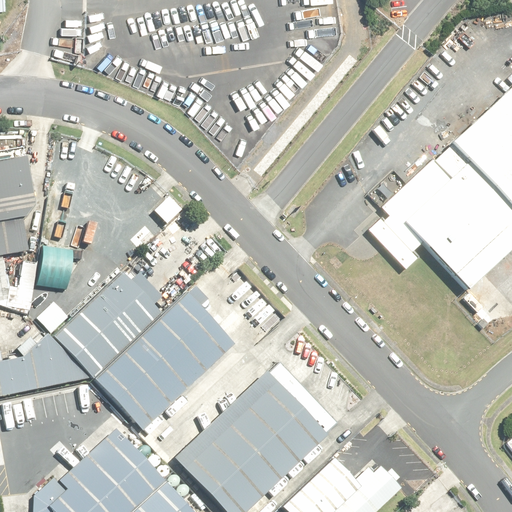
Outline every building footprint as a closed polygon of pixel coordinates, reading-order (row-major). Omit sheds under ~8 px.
[(430,245),(468,286),(511,245),(511,86),(381,205),(389,214),(370,230),(404,268),(430,245)] [(18,157),(0,160),(0,253),(21,250),(16,217),(28,215),(18,157)] [(161,219),(143,200),(93,247),(111,266),(161,219)] [(179,211),(163,226),(153,235),(159,242),(188,216),(181,208),(179,211)] [(68,250),(36,246),(31,286),(53,288),(63,290),(68,250)] [(0,395),(84,377),(152,313),(111,269),(43,333),(14,357),(0,359),(0,395)] [(53,288),(31,286),(30,297),(52,300),(53,288)] [(179,289),(84,377),(132,428),(226,339),(179,289)] [(235,511),(320,433),(260,370),(165,458),(215,511),(235,511)] [(186,511),(106,427),(31,496),(45,511),(186,511)] [(320,511),(352,483),(325,454),(272,504),(278,511),(320,511)] [(365,511),(373,505),(352,483),(320,511),(365,511)]
